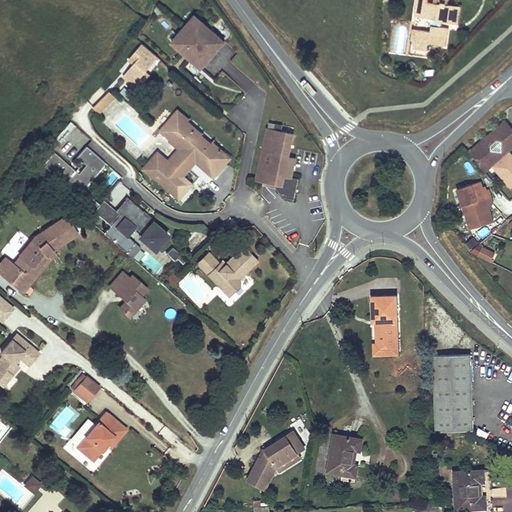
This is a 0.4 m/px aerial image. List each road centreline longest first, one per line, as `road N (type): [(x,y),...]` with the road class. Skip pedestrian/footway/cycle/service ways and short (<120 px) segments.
road 1 (tertiary): [(275,342),(184,511)]
road 2 (tertiary): [(337,201),(331,243),(275,342)]
road 3 (secondary): [(387,233),(502,329)]
road 4 (tertiary): [(275,342),(344,252),(375,233)]
road 5 (secondary): [(379,141),(339,120),(269,46)]
road 6 (secondary): [(502,329),(430,236),(421,209)]
road 7 (tertiary): [(511,75),(434,130),(388,142)]
road 8 (secondary): [(269,46),(330,139),(339,168)]
road 9 (tertiary): [(427,181),(448,141),(511,77)]
